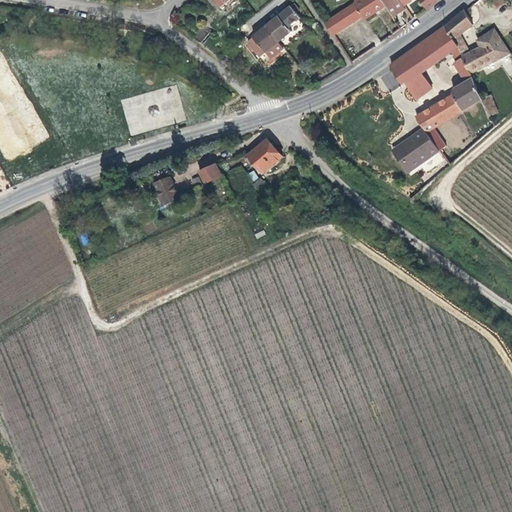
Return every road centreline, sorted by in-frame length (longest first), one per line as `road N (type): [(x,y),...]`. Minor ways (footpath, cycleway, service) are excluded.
road 1 (track): [(43,187),(101,326),(326,228),(481,329),(511,366)]
road 2 (residential): [(511,307),(345,186),(269,114)]
road 3 (tertiary): [(0,208),(85,169),(269,114)]
road 4 (tertiary): [(269,114),(348,81),(459,0)]
road 5 (track): [(511,121),(448,177),(441,194),(511,254)]
road 6 (residential): [(269,114),(150,20)]
